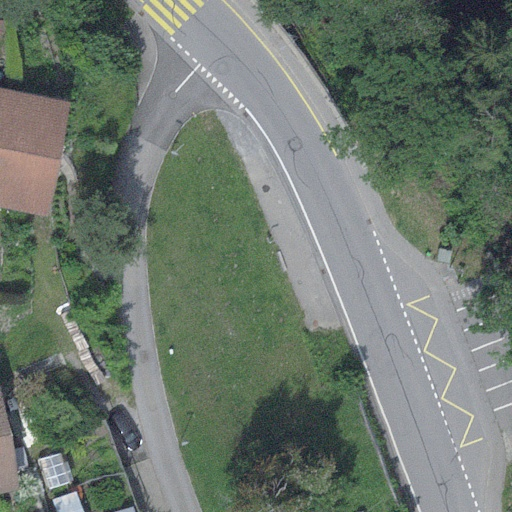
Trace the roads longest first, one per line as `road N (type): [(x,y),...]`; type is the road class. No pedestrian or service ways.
road 1 (tertiary): [(218,38),(282,111),(309,157),(450,511)]
road 2 (residential): [(218,38),(155,127),(134,210),(136,319),(186,511)]
